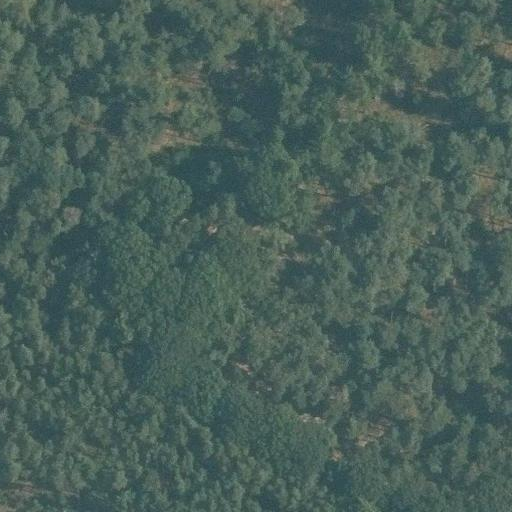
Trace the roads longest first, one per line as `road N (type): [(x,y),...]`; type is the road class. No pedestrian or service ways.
road 1 (track): [(356,511),(0,316)]
road 2 (track): [(0,114),(50,0)]
